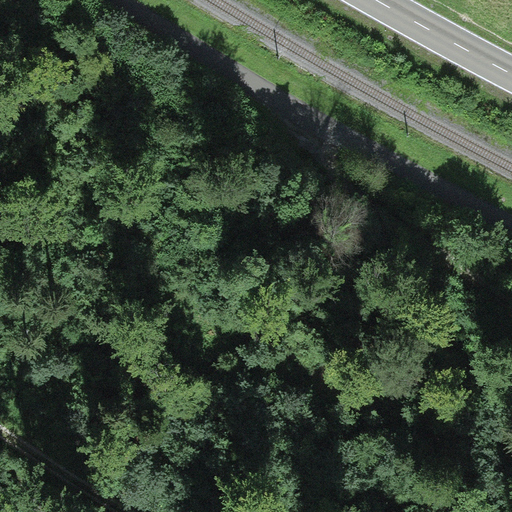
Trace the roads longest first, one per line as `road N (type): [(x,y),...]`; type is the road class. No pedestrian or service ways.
road 1 (track): [(123,0),(265,87),(511,214)]
road 2 (track): [(265,87),(340,167),(511,309)]
road 3 (primary): [(372,0),(511,78)]
road 4 (track): [(111,511),(0,435)]
